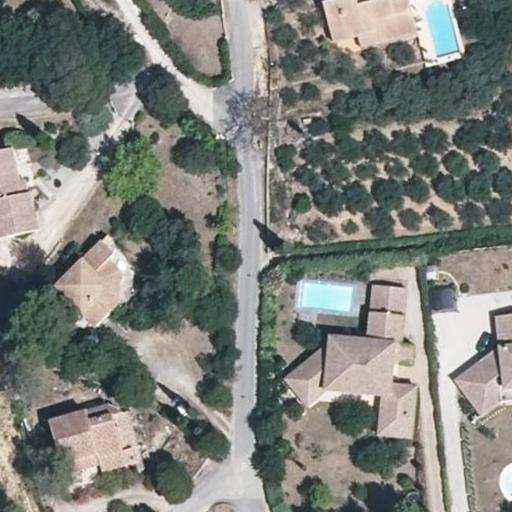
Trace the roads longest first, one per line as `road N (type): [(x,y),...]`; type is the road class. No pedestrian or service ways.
road 1 (residential): [(242,448),(249,142)]
road 2 (residential): [(147,31),(249,142)]
road 3 (residential): [(249,142),(239,0)]
